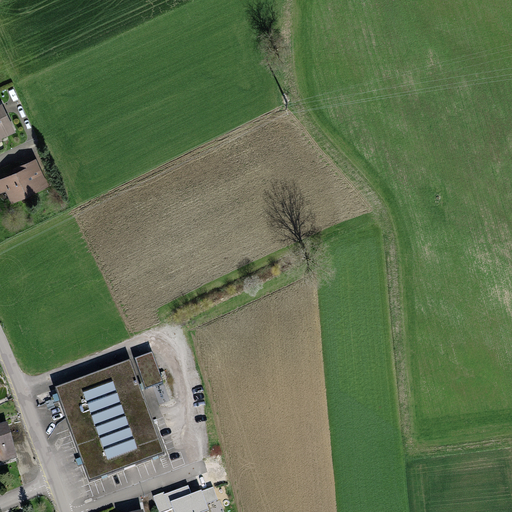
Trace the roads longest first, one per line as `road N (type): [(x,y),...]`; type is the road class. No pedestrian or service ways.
road 1 (track): [(168,337),(340,263)]
road 2 (residential): [(0,340),(55,481)]
